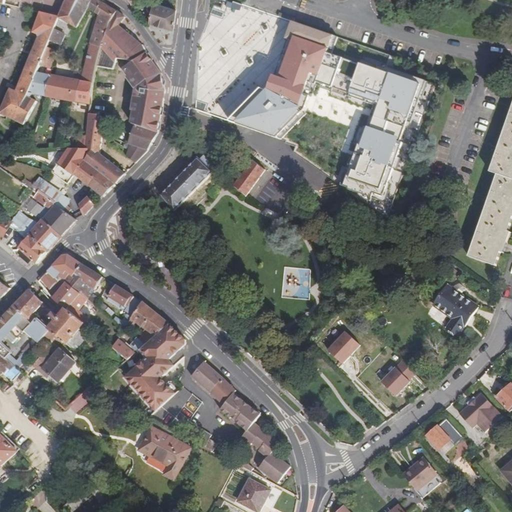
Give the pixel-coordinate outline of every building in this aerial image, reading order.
[(0,0),(0,3),(5,5),(5,4),(5,0),(67,0),(61,18),(60,21),(73,27),(78,29),(92,6),(92,0),(0,0)] [(107,32),(117,13),(104,5),(99,8),(97,14),(104,17),(94,41),(93,45),(104,47),(107,32)] [(175,31),(178,12),(154,5),(152,24),(175,31)] [(61,47),(66,35),(56,31),(60,21),(61,18),(41,13),(34,33),(40,36),(27,69),(17,91),(11,89),(1,115),(25,125),(36,100),(30,97),(31,93),(47,96),(53,76),(54,70),(52,69),(58,54),(49,49),(51,43),(61,47)] [(138,45),(140,43),(118,26),(124,17),(117,13),(107,32),(104,47),(99,67),(114,69),(118,61),(132,61),(134,62),(144,55),(138,45)] [(69,36),(73,27),(60,21),(56,31),(66,35),(69,36)] [(341,36),(294,22),(275,86),(228,123),(292,141),(312,114),(324,86),(343,91),(354,60),(348,56),(349,51),(338,48),(341,36)] [(138,45),(144,55),(146,53),(140,43),(138,45)] [(96,83),(99,70),(99,67),(104,47),(93,45),(84,82),(83,82),(80,102),(88,103),(87,113),(92,114),(92,113),(96,83)] [(134,62),(123,70),(129,78),(152,59),(146,53),(144,55),(134,62)] [(143,128),(155,133),(160,100),(156,99),(157,94),(161,94),(162,91),(156,85),(164,75),(152,59),(129,78),(128,79),(136,91),(133,113),(135,115),(133,126),(137,127),(130,145),(132,146),(138,148),(143,128)] [(436,83),(366,60),(353,99),(374,106),(346,188),(390,203),(415,130),(420,132),(436,83)] [(80,102),(83,82),(53,76),(47,96),(72,101),(80,102)] [(328,107),(325,119),(336,122),(340,110),(328,107)] [(511,110),(491,173),(498,175),(469,258),(497,268),(505,243),(511,222),(511,110)] [(103,174),(118,185),(128,175),(102,156),(105,126),(102,117),(100,117),(100,114),(92,113),(92,114),(89,137),(88,148),(87,151),(94,151),(86,161),(103,174)] [(320,123),(315,136),(331,142),(336,129),(320,123)] [(130,153),(141,160),(148,153),(160,135),(155,133),(143,128),(138,148),(132,146),(130,153)] [(88,148),(89,137),(81,136),(79,146),(88,148)] [(77,175),(86,161),(94,151),(87,151),(68,151),(52,173),(70,185),(77,175)] [(141,160),(130,153),(128,158),(137,163),(141,160)] [(198,159),(177,182),(172,187),(161,198),(176,212),(214,173),(213,172),(217,168),(204,156),(200,161),(198,159)] [(92,187),(103,174),(86,161),(77,175),(92,187)] [(252,161),(234,186),(246,195),(265,171),(252,161)] [(118,185),(103,174),(92,187),(94,188),(102,194),(105,196),(106,197),(118,185)] [(264,193),(291,204),(298,188),(271,177),(264,193)] [(34,192),(37,194),(40,191),(57,202),(62,195),(41,181),(34,192)] [(102,194),(94,188),(92,191),(98,196),(99,195),(101,196),(102,194)] [(78,222),(69,215),(62,211),(55,206),(57,202),(40,191),(37,194),(34,198),(52,211),(43,221),(63,238),(78,222)] [(68,192),(66,191),(62,195),(57,202),(55,206),(62,211),(65,206),(68,208),(69,205),(69,201),(65,196),(68,192)] [(87,215),(97,205),(89,197),(81,205),(87,215)] [(43,208),(33,201),(27,209),(37,216),(43,208)] [(62,211),(69,215),(72,211),(68,208),(65,206),(62,211)] [(24,210),(20,208),(14,214),(18,217),(24,210)] [(12,224),(0,217),(0,235),(3,238),(12,224)] [(63,238),(43,221),(40,225),(28,220),(17,232),(26,241),(30,237),(49,254),(63,238)] [(38,265),(49,254),(30,237),(26,241),(20,249),(38,265)] [(77,273),(84,265),(69,255),(65,256),(56,266),(63,271),(61,274),(63,276),(62,279),(73,288),(81,277),(77,273)] [(424,268),(430,274),(432,270),(437,268),(439,269),(435,261),(429,263),(424,268)] [(77,273),(81,277),(89,284),(82,292),(90,299),(89,301),(93,304),(96,300),(92,297),(98,289),(104,278),(84,265),(77,273)] [(444,270),(450,275),(454,269),(448,265),(444,270)] [(81,294),(73,288),(62,279),(63,276),(61,274),(63,271),(56,266),(42,279),(58,295),(55,298),(86,324),(88,326),(91,322),(89,320),(90,319),(72,305),(78,298),(86,304),(89,301),(90,299),(82,292),(81,294)] [(81,294),(82,292),(89,284),(81,277),(73,288),(81,294)] [(0,297),(1,299),(11,290),(0,279),(0,297)] [(458,292),(459,294),(462,290),(462,285),(459,282),(453,285),(451,288),(457,293),(458,292)] [(134,318),(144,304),(112,283),(107,292),(112,295),(111,297),(124,305),(121,309),(134,318)] [(479,307),(459,294),(458,292),(457,293),(451,288),(447,285),(433,304),(454,319),(446,328),(457,336),(464,326),(465,327),(468,322),(468,320),(471,316),(472,317),(479,307)] [(31,325),(33,323),(30,319),(45,303),(31,290),(14,308),(14,309),(31,325)] [(124,305),(111,297),(109,301),(121,309),(124,305)] [(86,324),(55,298),(53,301),(66,312),(61,318),(56,314),(53,318),(57,322),(53,327),(47,322),(44,325),(50,331),(56,335),(68,345),(86,324)] [(170,324),(144,304),(134,318),(130,324),(134,328),(138,322),(147,328),(139,339),(148,346),(149,344),(171,325),(170,324)] [(50,331),(44,325),(37,319),(33,323),(31,325),(14,309),(0,323),(0,341),(1,343),(13,331),(16,335),(21,330),(25,333),(26,331),(32,336),(28,341),(36,347),(43,339),(50,331)] [(86,324),(68,345),(76,351),(93,330),(88,326),(86,324)] [(171,325),(149,344),(157,353),(180,334),(171,325)] [(330,350),(347,365),(364,344),(348,330),(330,350)] [(56,335),(50,331),(43,339),(49,343),(56,335)] [(138,354),(120,339),(115,347),(130,360),(138,354)] [(0,354),(6,360),(13,353),(7,347),(0,354)] [(45,370),(52,376),(60,382),(77,362),(61,350),(53,360),(46,354),(39,363),(46,369),(45,370)] [(6,360),(0,354),(0,370),(7,376),(15,367),(6,360)] [(212,394),(224,380),(199,358),(195,363),(199,366),(191,377),(212,394)] [(403,359),(383,382),(399,397),(420,375),(403,359)] [(50,379),(52,376),(45,370),(46,369),(39,363),(36,367),(50,379)] [(15,367),(7,376),(14,382),(22,373),(15,367)] [(224,405),(234,394),(237,391),(225,379),(224,380),(212,394),(224,405)] [(511,409),(511,408),(511,386),(498,399),(511,413),(511,412),(511,409)] [(77,412),(100,392),(95,389),(92,388),(71,406),(77,412)] [(260,415),(234,394),(224,405),(220,410),(231,418),(231,417),(236,420),(235,422),(246,431),(241,437),(251,444),(252,443),(259,449),(258,451),(267,458),(265,460),(267,461),(265,463),(264,462),(258,469),(278,483),(291,467),(272,452),(280,443),(254,423),(260,415)] [(504,418),(483,395),(460,415),(473,430),(478,426),(485,434),(504,418)] [(178,434),(184,423),(165,414),(160,411),(155,421),(178,434)] [(444,459),(465,440),(447,420),(428,438),(440,452),(439,453),(444,459)] [(192,441),(202,430),(188,421),(185,424),(184,423),(178,434),(192,441)] [(153,451),(151,456),(174,468),(170,476),(180,481),(196,450),(157,429),(147,448),(153,451)] [(202,430),(192,441),(212,452),(216,443),(209,439),(210,435),(202,430)] [(0,468),(20,452),(0,434),(0,468)] [(144,452),(151,456),(153,451),(147,448),(144,452)] [(253,468),(243,460),(238,466),(251,472),(253,468)] [(403,477),(417,495),(437,477),(423,461),(403,477)] [(511,463),(501,473),(511,485),(511,463)] [(258,511),(269,491),(249,480),(238,502),(257,511),(258,511)] [(425,498),(419,503),(425,511),(431,511),(434,510),(425,498)] [(226,511),(229,505),(223,502),(220,508),(226,511)]
